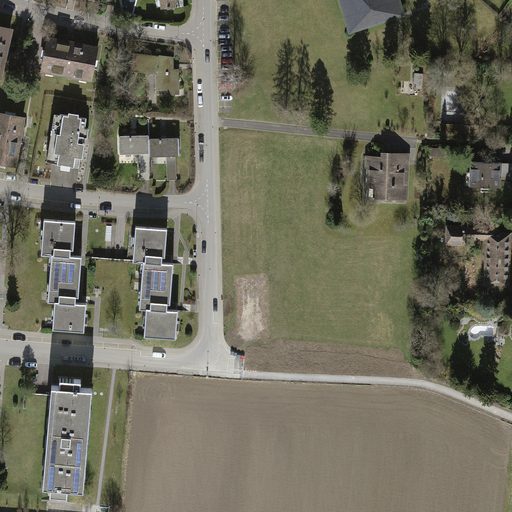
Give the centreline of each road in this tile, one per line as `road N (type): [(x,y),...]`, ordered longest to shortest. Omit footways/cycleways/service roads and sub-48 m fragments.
road 1 (residential): [(210,205),(214,321),(202,361),(0,346)]
road 2 (residential): [(0,185),(210,205)]
road 3 (residential): [(0,4),(95,25),(204,33)]
road 4 (residential): [(204,33),(210,205)]
